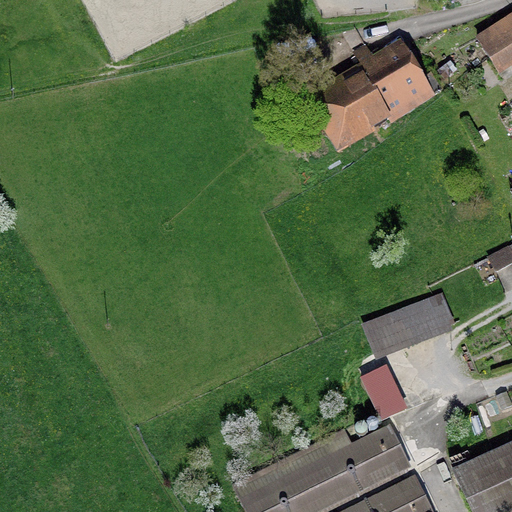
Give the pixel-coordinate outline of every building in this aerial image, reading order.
[(511,25),(485,42),(508,78),(511,75),(511,25)] [(305,102),(339,154),(395,117),(398,122),(441,93),(403,37),(305,102)] [(511,244),(486,258),(494,274),(511,264),(511,244)] [(442,290),(363,320),(378,358),(457,328),(442,290)] [(384,369),(362,380),(382,421),(404,410),(384,369)] [(373,430),(375,429),(377,428),(378,427),(379,425),(378,423),(378,421),(376,419),(374,418),(372,418),(370,419),(369,420),(368,421),(367,423),(367,425),(367,426),(368,428),(370,429),(371,430),(373,430)] [(238,479),(253,511),(315,511),(415,464),(395,422),(348,444),(342,430),(238,479)] [(358,437),(360,436),(362,435),(363,433),(363,431),(363,429),(362,427),(361,426),(359,425),(357,425),(355,425),(354,426),(352,428),(352,430),(352,431),(352,433),(353,435),(354,436),(356,437),(358,437)] [(511,439),(452,468),(473,511),(493,511),(511,503),(511,439)] [(438,511),(417,470),(332,511),(438,511)]
